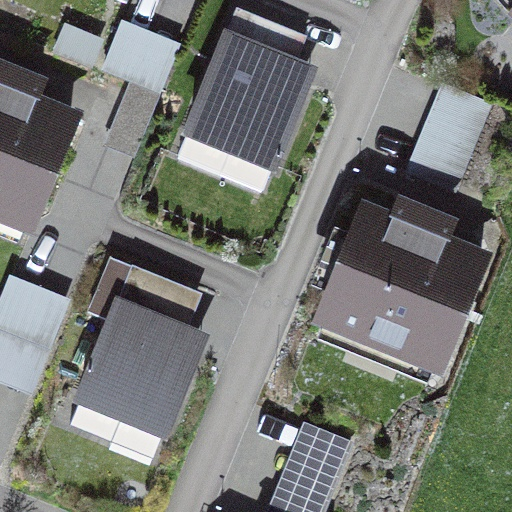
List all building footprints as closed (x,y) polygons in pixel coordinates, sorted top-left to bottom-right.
[(187,17),(146,0),(125,0),(108,45),(133,55),(166,68),(187,17)] [(226,38),(188,131),(272,165),(304,86),(274,74),(280,60),(226,38)] [(485,64),(438,45),(402,133),(449,152),(485,64)] [(141,127),(166,68),(133,55),(109,114),(141,127)] [(0,92),(0,208),(29,221),(69,121),(0,92)] [(365,215),(324,314),(439,361),(480,261),(365,215)] [(70,268),(7,243),(0,260),(0,356),(29,368),(70,268)] [(117,305),(80,398),(163,432),(195,353),(166,341),(171,327),(117,305)] [(341,411),(291,390),(254,479),(304,499),(341,411)]
